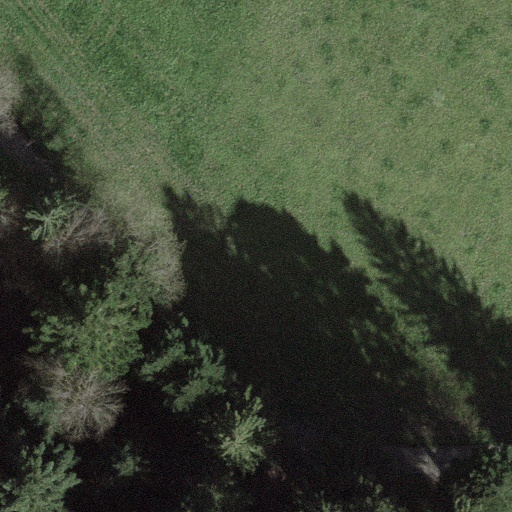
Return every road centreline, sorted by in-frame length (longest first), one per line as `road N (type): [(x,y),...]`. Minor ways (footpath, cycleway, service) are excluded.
road 1 (track): [(511,465),(323,456),(207,396),(0,152)]
road 2 (track): [(0,327),(207,396)]
